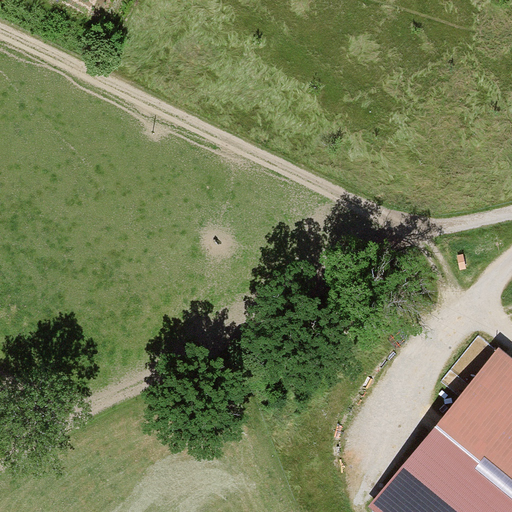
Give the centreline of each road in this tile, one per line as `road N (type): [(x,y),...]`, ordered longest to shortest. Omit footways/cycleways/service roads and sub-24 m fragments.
road 1 (track): [(511,209),(408,223),(0,28)]
road 2 (track): [(408,223),(64,417)]
